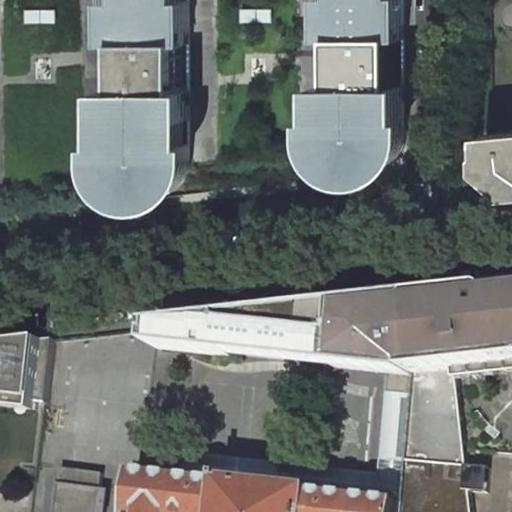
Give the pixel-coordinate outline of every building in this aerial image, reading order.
[(187,88),(186,42),(194,42),(193,0),(109,0),(110,42),(125,42),(126,88),(111,88),(111,118),(126,118),(126,142),(111,141),(111,161),(114,170),(118,178),(126,187),(129,189),(133,183),(143,188),(153,190),(164,189),(172,185),(176,189),(182,184),(186,179),(190,174),(193,166),(194,157),(194,142),(187,142),(187,118),(194,118),(194,88),(187,88)] [(408,38),(407,0),(324,0),(324,38),(339,38),(339,84),(325,85),(325,136),(326,142),(331,153),(335,158),(342,164),(348,158),(352,161),(358,163),(368,165),(379,163),(383,161),(389,157),(394,162),(402,153),(406,145),(408,139),(408,84),(401,84),(400,38),(408,38)] [(511,130),(490,132),(490,140),(511,141),(511,130)] [(511,184),(511,141),(490,140),(490,132),(487,133),(487,163),(511,184)] [(511,291),(500,298),(497,293),(493,292),(490,293),(487,294),(486,296),(485,300),(468,301),(467,294),(423,299),(423,300),(416,377),(405,497),(475,503),(474,491),(471,466),(462,381),(462,380),(461,371),(511,366),(511,291)] [(341,369),(416,377),(423,300),(423,299),(348,308),(348,309),(336,319),(345,332),(341,369)] [(184,352),(233,357),(237,320),(160,329),(157,349),(184,352)] [(237,320),(233,357),(341,369),(345,332),(237,320)] [(6,400),(49,405),(56,356),(57,341),(12,346),(11,361),(7,390),(6,400)] [(184,352),(157,349),(140,475),(405,504),(405,497),(416,377),(341,369),(233,357),(184,352)] [(0,388),(7,390),(11,361),(0,359),(0,388)] [(462,381),(511,375),(511,366),(461,371),(462,380),(462,381)] [(471,466),(474,491),(492,492),(494,468),(471,466)] [(97,511),(102,474),(60,469),(54,511),(97,511)] [(404,511),(405,504),(140,475),(134,511),(404,511)] [(475,511),(475,503),(405,497),(405,504),(404,511),(475,511)]
